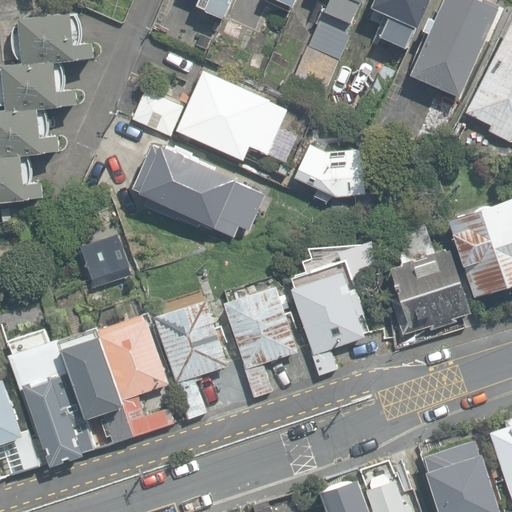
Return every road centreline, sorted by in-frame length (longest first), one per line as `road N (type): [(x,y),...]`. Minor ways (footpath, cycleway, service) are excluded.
road 1 (residential): [(0,502),(368,383),(435,388)]
road 2 (residential): [(114,511),(371,421),(435,388)]
